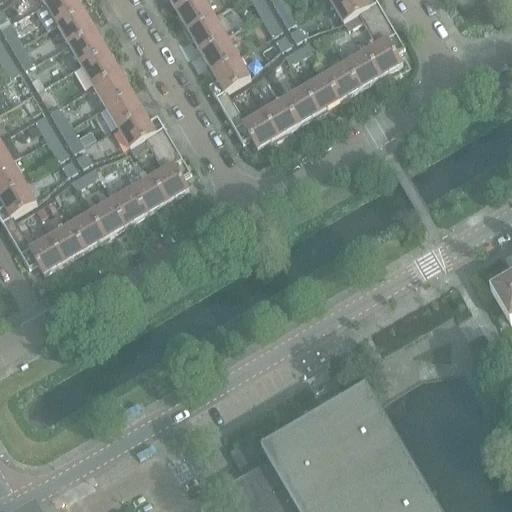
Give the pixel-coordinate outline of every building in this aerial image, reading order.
[(40,0),(46,9),(61,0),(40,0)] [(58,30),(84,15),(75,0),(61,0),(46,9),(58,30)] [(167,0),(177,15),(202,0),(167,0)] [(189,36),(214,21),(202,0),(177,15),(189,36)] [(250,0),(249,1),(255,11),(265,6),(261,0),(250,0)] [(281,0),(274,0),(270,3),(276,13),(286,7),(281,0)] [(362,0),(342,0),(332,7),(344,28),(359,19),(378,7),(373,0),(363,0),(363,1),(362,0)] [(265,6),(255,11),(261,22),(271,16),(265,6)] [(282,23),(292,17),(286,7),(276,13),(282,23)] [(359,19),(364,26),(365,29),(384,18),(378,7),(359,19)] [(0,15),(0,29),(9,24),(3,14),(0,15)] [(70,50),(96,35),(84,15),(58,30),(70,50)] [(277,26),(271,16),(261,22),(267,32),(277,26)] [(292,17),(282,23),(288,33),(298,28),(292,17)] [(371,39),(391,28),(384,18),(365,29),(371,39)] [(364,26),(359,19),(344,28),(349,35),(364,26)] [(201,56),(226,41),(214,21),(189,36),(201,56)] [(277,26),(267,32),(273,42),(283,36),(277,26)] [(377,50),(397,38),(391,28),(371,39),(377,50)] [(2,34),(8,45),(17,39),(11,29),(2,34)] [(297,48),(306,42),(300,32),(291,38),(297,48)] [(82,71),(108,56),(96,35),(70,50),(82,71)] [(397,38),(377,50),(367,56),(382,81),(403,69),(396,58),(405,53),(397,38)] [(17,39),(8,45),(14,55),(23,49),(17,39)] [(213,77),(238,62),(226,41),(201,56),(213,77)] [(276,46),(282,57),(291,51),(285,41),(276,46)] [(297,55),(303,64),(313,57),(309,47),(297,55)] [(2,48),(0,49),(0,62),(8,58),(2,48)] [(29,60),(23,49),(14,55),(20,65),(29,60)] [(303,64),(297,55),(285,62),(292,70),(303,64)] [(94,91),(120,76),(108,56),(82,71),(94,91)] [(382,81),(367,56),(346,68),(361,93),(382,81)] [(0,66),(5,74),(14,68),(8,58),(0,62),(0,66)] [(29,60),(20,65),(26,76),(35,70),(29,60)] [(238,62),(213,77),(218,86),(210,91),(217,103),(251,83),(238,62)] [(14,68),(5,74),(11,84),(20,79),(14,68)] [(361,93),(346,68),(326,80),(341,105),(361,93)] [(106,112),(132,97),(120,76),(94,91),(106,112)] [(341,105),(326,80),(305,92),(320,118),(341,105)] [(320,118),(305,92),(285,104),(300,130),(320,118)] [(118,132),(144,117),(132,97),(106,112),(118,132)] [(300,130),(285,104),(264,116),(279,142),(300,130)] [(232,105),(222,112),(228,123),(239,116),(233,108),(232,106),(232,105)] [(238,105),(233,108),(239,116),(241,120),(245,117),(238,105)] [(50,118),(56,128),(66,122),(60,112),(50,118)] [(239,116),(228,123),(235,134),(245,127),(241,120),(239,116)] [(235,134),(243,148),(252,143),(258,154),(279,142),(264,116),(245,127),(235,134)] [(144,117),(118,132),(131,153),(146,144),(165,133),(158,121),(149,126),(144,117)] [(35,126),(41,137),(51,131),(45,121),(35,126)] [(66,122),(56,128),(62,138),(72,132),(66,122)] [(51,131),(41,137),(48,147),(57,141),(51,131)] [(68,148),(78,143),(72,132),(62,138),(68,148)] [(146,144),(150,152),(152,155),(171,143),(165,133),(146,144)] [(63,151),(57,141),(48,147),(54,157),(63,151)] [(78,143),(68,148),(74,159),(84,153),(78,143)] [(158,165),(177,154),(171,143),(152,155),(158,165)] [(150,152),(146,144),(131,153),(135,161),(150,152)] [(1,146),(0,146),(0,174),(13,167),(1,146)] [(63,151),(54,157),(60,167),(69,162),(63,151)] [(164,175),(183,164),(177,154),(158,165),(164,175)] [(83,174),(93,168),(87,157),(77,163),(83,174)] [(153,181),(168,207),(189,195),(183,184),(191,179),(183,164),(164,175),(153,181)] [(62,172),(68,182),(78,176),(72,166),(62,172)] [(13,167),(0,174),(0,201),(25,187),(13,167)] [(84,180),(89,189),(99,183),(96,173),(84,180)] [(89,189),(84,180),(71,187),(79,195),(89,189)] [(133,193),(148,219),(168,207),(153,181),(133,193)] [(25,187),(0,201),(0,203),(4,211),(0,213),(0,223),(3,228),(37,208),(25,187)] [(112,205),(127,231),(148,219),(133,193),(112,205)] [(92,217),(107,243),(127,231),(112,205),(92,217)] [(44,213),(36,217),(41,225),(48,220),(44,213)] [(71,229),(86,255),(107,243),(92,217),(71,229)] [(51,242),(66,267),(86,255),(71,229),(51,242)] [(9,236),(8,237),(14,248),(25,242),(18,231),(9,236)] [(25,242),(14,248),(21,259),(31,253),(25,242)] [(51,242),(31,253),(21,259),(29,274),(38,268),(45,279),(66,267),(51,242)] [(511,281),(490,294),(511,328),(511,327),(511,281)] [(332,377),(330,372),(309,385),(311,389),(315,396),(319,394),(324,401),(334,395),(332,392),(339,388),(336,383),(332,377)] [(297,417),(305,431),(322,421),(314,408),(297,417)]
